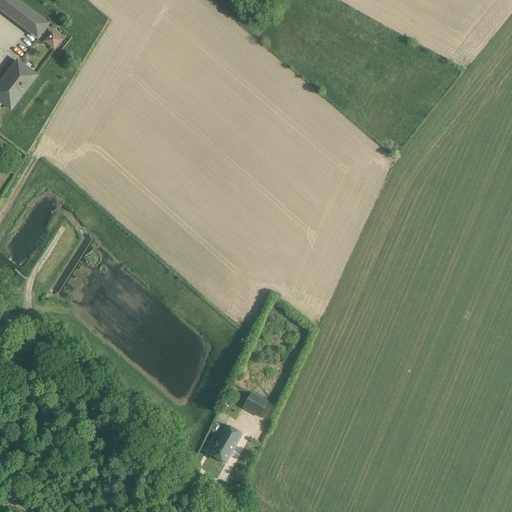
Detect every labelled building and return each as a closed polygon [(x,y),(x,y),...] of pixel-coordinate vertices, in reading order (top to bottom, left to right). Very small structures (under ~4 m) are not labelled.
[(47,25),(15,0),(0,0),(0,1),(0,9),(37,38),(47,25)] [(270,0),(254,0),(253,2),(265,9),(270,0)] [(52,33),(45,42),(54,49),(61,40),(52,33)] [(17,62),(0,84),(0,101),(11,109),(36,76),(17,62)] [(268,404),(250,394),(242,408),(260,418),(268,404)] [(221,433),(225,426),(217,421),(212,428),(221,433)] [(242,435),(225,426),(221,433),(215,443),(212,441),(210,446),(213,448),(208,455),(225,464),(238,442),(242,435)]
